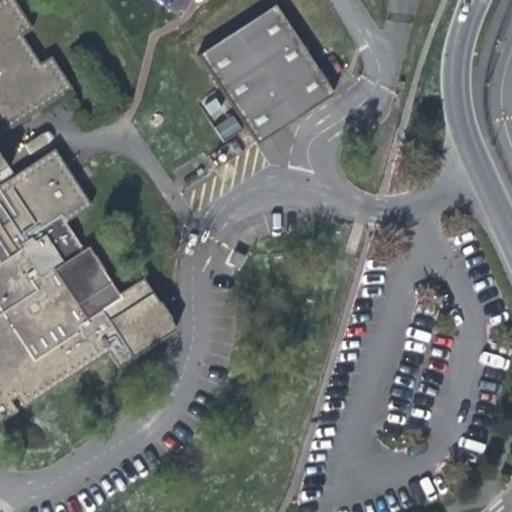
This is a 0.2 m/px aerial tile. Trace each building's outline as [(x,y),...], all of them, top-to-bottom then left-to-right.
[(0,188),(1,188),(15,178),(0,155),(0,144),(79,94),(59,63),(48,71),(30,42),(41,36),(18,0),(14,0),(0,9),(0,188)] [(207,59),(265,150),(341,100),(283,11),(207,59)] [(233,115),(215,124),(223,140),(241,131),(233,115)] [(1,188),(0,188),(0,226),(1,228),(0,228),(0,430),(21,417),(14,406),(20,402),(27,413),(111,360),(122,377),(181,338),(175,329),(177,327),(166,309),(163,311),(150,291),(126,305),(109,278),(111,277),(102,263),(100,264),(93,254),(89,256),(70,228),(97,211),(61,155),(3,192),(1,188)] [(247,254),(239,250),(233,261),(241,265),(247,254)]
